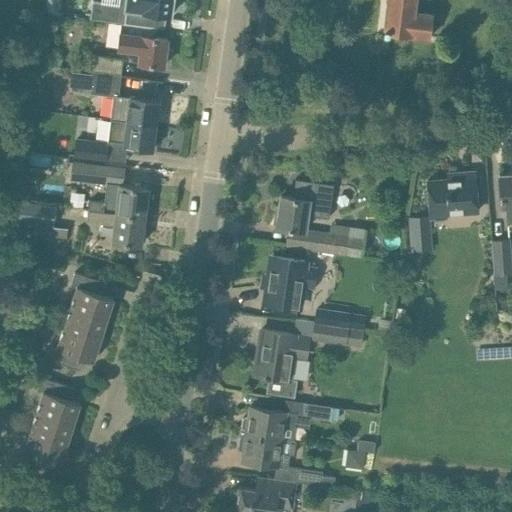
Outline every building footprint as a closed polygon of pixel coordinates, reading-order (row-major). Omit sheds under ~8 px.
[(126,0),(124,22),(156,27),(157,12),(170,14),(171,11),(174,12),(175,10),(176,0),(126,0)] [(388,0),(384,31),(430,36),(433,15),(418,13),(420,2),(415,2),(414,0),(388,0)] [(118,4),(93,1),(91,17),(116,21),(118,4)] [(124,22),(121,22),(118,48),(125,49),(133,60),(139,61),(139,62),(163,65),(167,38),(156,36),(157,27),(156,27),(124,22)] [(96,54),(93,70),(121,74),(123,58),(96,54)] [(118,94),(121,74),(93,70),(93,74),(72,71),(70,89),(114,95),(111,118),(156,124),(159,99),(118,94)] [(153,149),(156,124),(111,118),(108,139),(124,141),(123,145),(153,149)] [(75,158),(106,162),(108,143),(77,140),(75,158)] [(112,183),(114,167),(84,163),(82,179),(112,183)] [(477,210),(476,191),(475,171),(458,172),(459,178),(427,180),(430,218),(447,217),(447,213),(477,210)] [(511,172),(499,173),(501,207),(506,206),(507,223),(511,223),(511,172)] [(103,210),(116,212),(144,215),(148,187),(119,183),(117,198),(105,197),(104,202),(103,210)] [(308,198),(281,194),(276,226),(304,230),(307,214),(328,217),(331,198),(308,195),(308,198)] [(30,199),(27,221),(61,226),(64,204),(30,199)] [(89,209),(103,210),(104,202),(90,200),(89,209)] [(88,217),(87,222),(114,225),(116,212),(103,210),(89,209),(88,216),(88,217)] [(141,244),(144,215),(116,212),(114,225),(112,240),(141,244)] [(329,232),(311,229),(309,248),(346,253),(347,248),(363,250),(366,228),(331,223),(329,232)] [(495,273),(505,272),(511,271),(509,239),(492,241),(495,273)] [(305,259),(292,257),(272,255),(266,302),(298,307),(301,284),(313,285),(316,267),(304,266),(305,259)] [(76,287),(67,317),(103,328),(113,297),(100,293),(104,281),(75,272),(71,285),(76,287)] [(28,285),(11,279),(5,297),(22,303),(28,285)] [(0,310),(0,315),(15,321),(22,303),(5,297),(0,310)] [(315,321),(346,326),(348,312),(317,308),(315,321)] [(93,360),(103,328),(67,317),(57,347),(51,345),(47,358),(76,368),(80,356),(93,360)] [(344,342),(346,326),(315,321),(313,337),(344,342)] [(295,333),(281,331),(262,328),(259,346),(263,346),(259,374),(268,376),(266,392),(294,397),(296,380),(289,379),(292,353),(306,355),(308,338),(295,336),(295,333)] [(43,391),(33,422),(69,433),(80,402),(67,398),(70,386),(41,376),(37,389),(43,391)] [(246,433),(292,439),(294,425),(309,427),(310,416),(330,419),(332,406),(303,401),(302,413),(250,405),(249,416),(245,416),(243,418),(241,426),(243,429),(247,429),(246,433)] [(69,433),(33,422),(23,452),(18,450),(13,463),(43,472),(46,461),(59,465),(69,433)] [(239,437),(238,445),(240,449),(244,450),(242,460),(288,467),(290,453),(282,452),(283,438),(246,433),(246,436),(242,435),(239,437)] [(359,438),(357,449),(373,451),(375,441),(359,438)] [(294,468),(292,480),(320,484),(322,472),(294,468)] [(297,481),(267,476),(256,475),(254,488),(238,486),(238,489),(236,488),(234,489),(233,489),(232,490),(231,492),(230,493),(230,497),(231,499),(232,500),(234,501),(236,502),(234,511),(290,511),(291,508),(293,508),(297,481)] [(364,511),(369,492),(362,490),(360,498),(350,495),(346,511),(364,511)]
